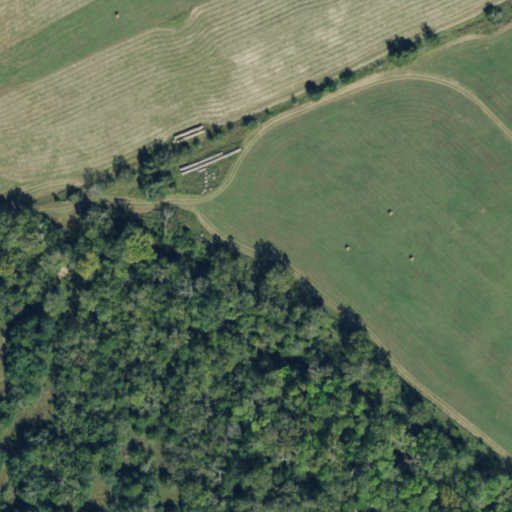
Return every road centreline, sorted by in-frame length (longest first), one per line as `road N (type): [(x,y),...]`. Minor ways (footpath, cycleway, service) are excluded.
road 1 (residential): [(0,209),(67,214),(402,64),(447,69),(511,133)]
road 2 (residential): [(0,343),(78,250),(67,214)]
